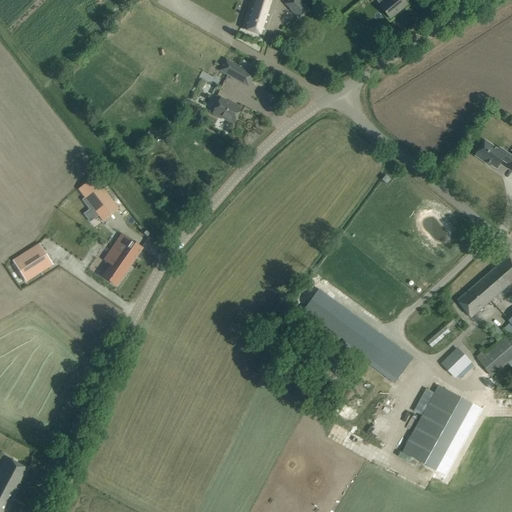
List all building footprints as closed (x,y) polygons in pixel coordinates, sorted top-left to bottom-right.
[(250,0),(241,29),(264,36),(275,0),(250,0)] [(298,0),(289,0),(285,4),(299,19),(308,10),(298,0)] [(379,7),(389,19),(407,5),(403,0),(384,0),(386,1),(379,7)] [(225,60),(219,70),(248,86),(254,76),(225,60)] [(240,109),(221,99),(213,114),(233,123),(240,109)] [(504,155),(485,141),(474,156),(484,163),(485,161),(496,169),(501,160),(507,164),(506,166),(511,170),(511,157),(506,153),(504,155)] [(384,175),(381,180),(386,184),(390,179),(384,175)] [(94,177),(78,189),(102,221),(118,209),(94,177)] [(122,235),(114,247),(133,261),(142,249),(122,235)] [(39,244),(12,261),(26,282),(53,265),(39,244)] [(133,261),(114,247),(108,255),(107,254),(104,260),(111,265),(103,277),(116,286),(133,261)] [(506,287),(511,281),(511,262),(507,257),(457,301),(470,318),(506,287)] [(412,359),(318,290),(303,310),(397,379),(412,359)] [(503,328),(511,339),(511,317),(507,321),(509,323),(503,328)] [(446,325),(427,342),(432,348),(451,331),(446,325)] [(511,367),(511,365),(511,341),(507,336),(478,361),(491,376),(507,363),(511,367)] [(456,349),(441,364),(454,378),(470,362),(456,349)] [(438,385),(401,452),(435,470),(471,404),(438,385)] [(8,457),(0,471),(0,511),(3,511),(27,467),(8,457)]
